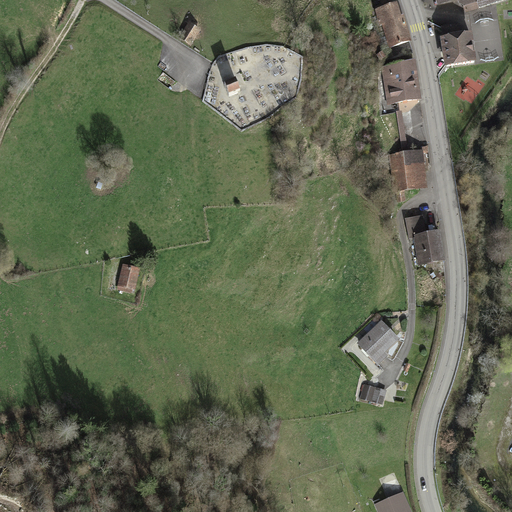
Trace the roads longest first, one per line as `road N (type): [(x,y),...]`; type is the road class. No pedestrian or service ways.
road 1 (primary): [(433,511),(422,462),(426,424),(452,355),(455,312),(426,65),(406,0)]
road 2 (track): [(0,147),(85,0)]
